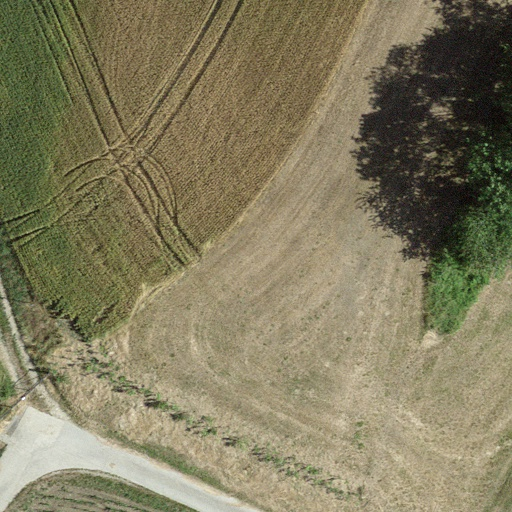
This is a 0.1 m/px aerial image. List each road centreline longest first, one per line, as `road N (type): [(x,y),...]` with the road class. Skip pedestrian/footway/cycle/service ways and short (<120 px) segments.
road 1 (track): [(218,511),(117,466),(42,462),(0,511)]
road 2 (track): [(42,462),(26,359),(0,277)]
